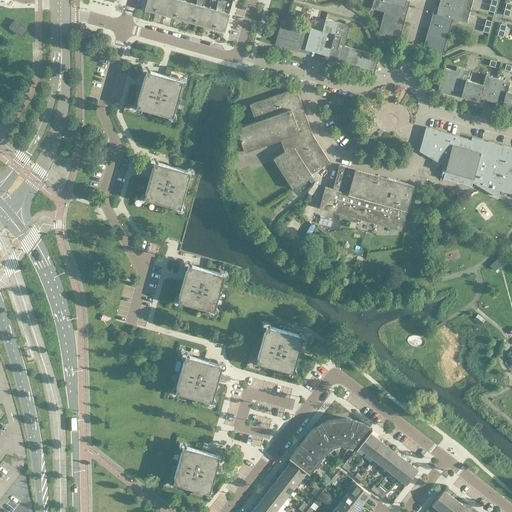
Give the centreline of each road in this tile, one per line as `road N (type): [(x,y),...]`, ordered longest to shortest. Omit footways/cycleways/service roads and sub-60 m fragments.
road 1 (secondary): [(75,511),(62,326),(41,265),(9,211)]
road 2 (residential): [(131,321),(144,274),(104,198),(116,145),(101,112),(124,28)]
road 3 (residential): [(427,107),(407,171),(367,161),(346,155),(320,130),(311,75)]
road 4 (secondary): [(0,309),(32,426),(40,511)]
road 5 (residential): [(445,460),(335,375),(305,410)]
road 6 (tertiary): [(9,211),(55,135),(60,66)]
road 7 (tertiary): [(60,66),(27,150),(0,189)]
road 8 (residential): [(226,511),(305,410)]
